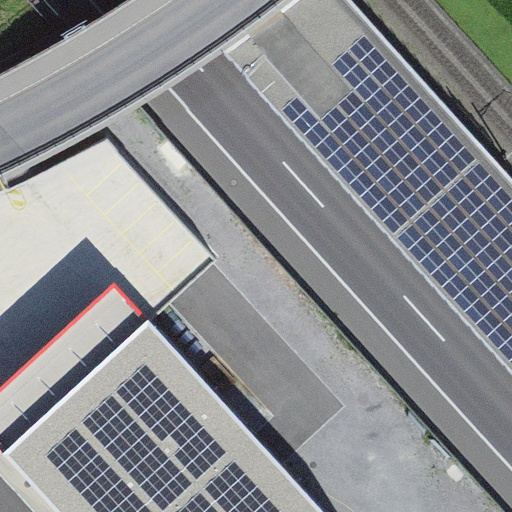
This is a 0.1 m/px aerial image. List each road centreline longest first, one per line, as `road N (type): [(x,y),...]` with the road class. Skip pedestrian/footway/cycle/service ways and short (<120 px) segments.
road 1 (motorway): [(138,0),(511,412)]
road 2 (motorway): [(511,262),(277,0)]
road 3 (unclassified): [(0,138),(138,63),(227,0)]
